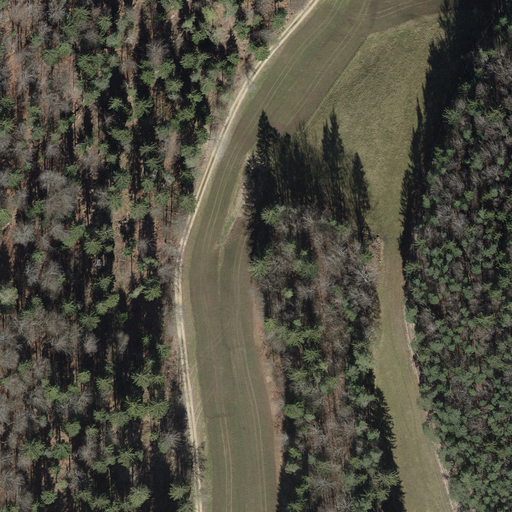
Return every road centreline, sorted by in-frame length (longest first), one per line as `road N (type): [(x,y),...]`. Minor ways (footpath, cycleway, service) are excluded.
road 1 (track): [(202,511),(179,272),(189,211),(231,105),(309,0)]
road 2 (track): [(198,0),(38,176),(0,275)]
